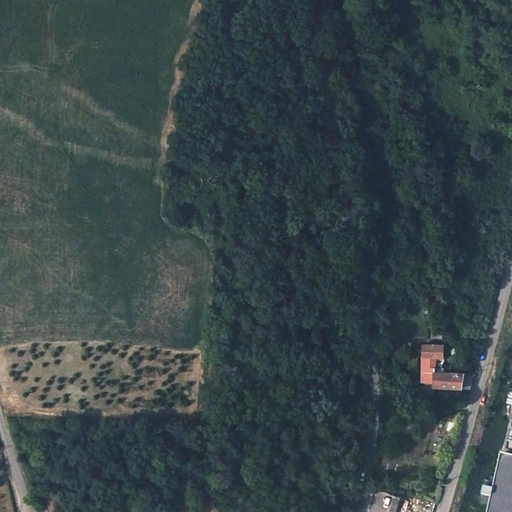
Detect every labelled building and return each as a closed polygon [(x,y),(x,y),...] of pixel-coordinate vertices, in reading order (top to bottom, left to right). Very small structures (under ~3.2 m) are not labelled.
[(464,353),(478,357),(481,347),(466,344),(464,353)] [(443,388),(443,373),(436,373),(436,357),(444,357),(445,346),(424,346),(424,382),(434,383),(433,388),(443,388)] [(474,374),(443,373),(443,388),(469,390),(474,374)] [(433,399),(433,388),(421,387),(421,399),(433,399)] [(511,511),(511,454),(502,452),(488,511),(511,511)] [(397,511),(400,499),(391,498),(389,511),(397,511)]
